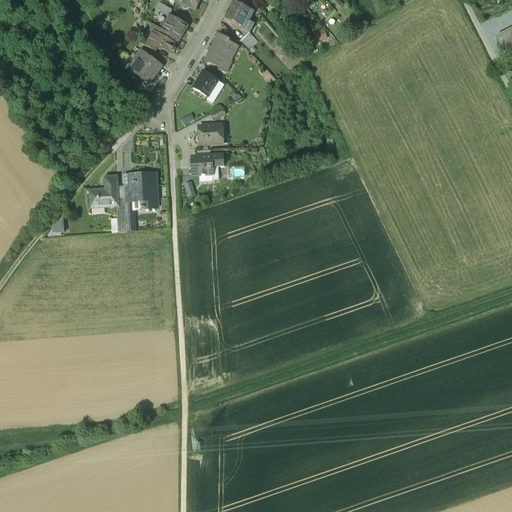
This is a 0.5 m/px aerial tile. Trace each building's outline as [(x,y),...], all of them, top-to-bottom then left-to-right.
[(176,0),(176,1),(182,4),(181,7),(182,8),(185,10),(188,10),(189,8),(195,10),(199,0),(176,0)] [(170,9),(159,3),(155,9),(166,15),(170,9)] [(244,4),(243,7),(235,3),(226,19),(241,26),(240,28),(248,32),(249,33),(254,24),(246,20),(251,11),(246,8),(247,6),(244,4)] [(175,19),(174,19),(169,16),(164,25),(165,25),(162,30),(178,40),(187,26),(177,21),(177,20),(175,19)] [(162,30),(156,27),(153,33),(154,34),(150,41),(149,41),(157,46),(170,53),(170,52),(171,53),(171,52),(174,52),(175,50),(175,47),(178,40),(162,30)] [(511,29),(496,37),(504,53),(511,49),(511,29)] [(320,32),(321,40),(329,39),(328,31),(320,32)] [(248,32),(239,40),(248,50),(257,41),(249,33),(248,32)] [(221,38),(212,54),(210,53),(205,61),(224,72),(229,63),(224,61),(227,54),(230,56),(235,48),(228,45),(229,43),(227,42),(227,41),(221,38)] [(150,41),(146,39),(143,45),(154,52),(157,46),(149,41),(150,41)] [(162,66),(142,50),(136,58),(139,60),(130,71),(148,84),(162,66)] [(218,81),(203,71),(193,88),(208,98),(218,81)] [(222,110),(210,116),(213,122),(225,116),(222,110)] [(222,126),(210,127),(209,128),(209,129),(205,129),(204,128),(203,127),(199,128),(199,136),(198,138),(197,139),(197,142),(198,143),(200,144),(200,146),(223,145),(222,126)] [(198,158),(192,158),(193,176),(213,175),(211,157),(210,157),(198,158)] [(149,176),(130,177),(131,188),(132,202),(146,201),(147,210),(158,209),(157,187),(150,187),(149,176)] [(107,190),(90,191),(91,210),(119,208),(119,201),(117,177),(106,178),(107,190)] [(131,188),(124,189),(124,201),(124,203),(132,202),(131,188)]
